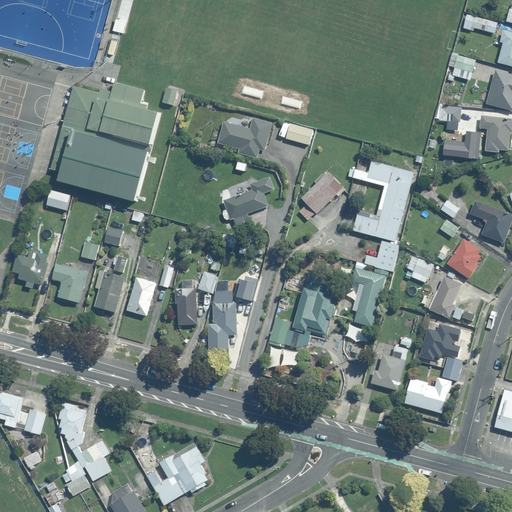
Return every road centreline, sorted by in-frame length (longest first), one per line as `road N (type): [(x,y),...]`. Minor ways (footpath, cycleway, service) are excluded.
road 1 (tertiary): [(322,433),(0,345)]
road 2 (residential): [(460,468),(497,331),(511,305)]
road 3 (tertiary): [(460,468),(322,433)]
